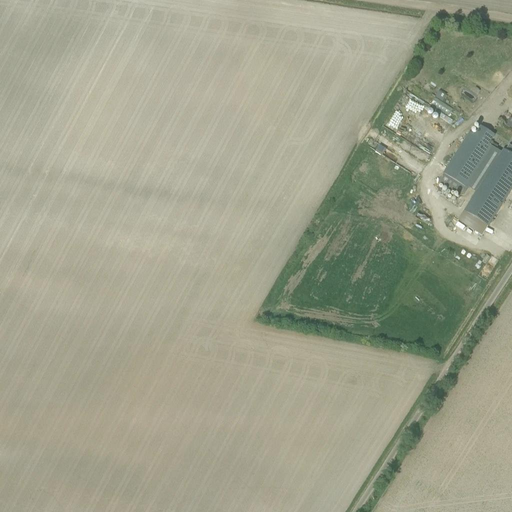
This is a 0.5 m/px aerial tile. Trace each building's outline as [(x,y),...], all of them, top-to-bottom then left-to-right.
[(493,100),(511,76),(511,62),(486,95),(493,100)] [(401,93),(395,103),(436,130),(442,120),(401,93)] [(444,175),(437,184),(460,198),(466,189),(466,188),(476,194),(501,153),(492,148),(493,147),(489,145),(494,136),(480,128),(475,136),(470,132),(443,174),(444,175)] [(357,137),(371,144),(375,137),(361,129),(357,137)] [(476,194),(464,213),(487,228),(511,188),(511,148),(508,146),(505,151),(503,150),(501,153),(476,194)] [(348,168),(344,177),(364,187),(369,178),(348,168)]
